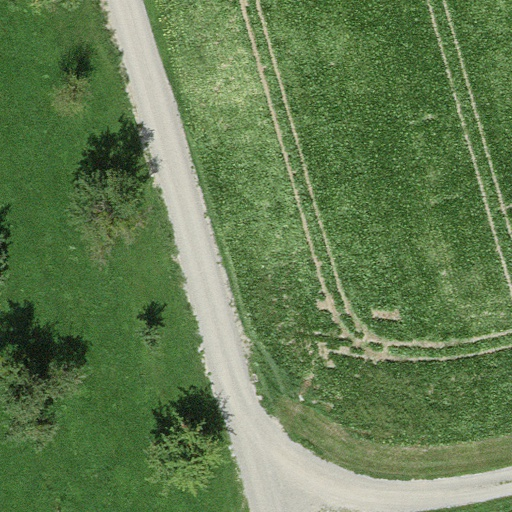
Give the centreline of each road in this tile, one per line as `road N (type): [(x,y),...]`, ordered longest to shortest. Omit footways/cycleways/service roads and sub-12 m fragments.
road 1 (track): [(279,511),(129,0)]
road 2 (track): [(258,439),(313,480),(374,502),(444,503),(511,491)]
